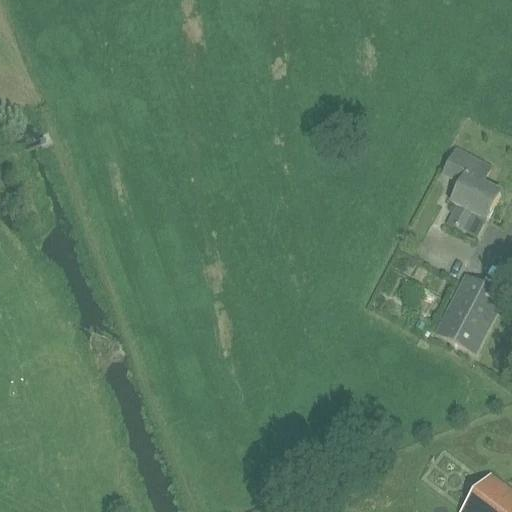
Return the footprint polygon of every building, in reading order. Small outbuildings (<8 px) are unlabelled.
[(466,179),(482,187),(491,171),(457,153),(444,177),(462,187),(466,179)] [(501,197),(482,187),(466,179),(462,187),(452,206),(458,209),(448,226),(465,235),(474,217),(487,224),(501,197)] [(433,271),(427,286),(442,292),(449,278),(433,271)] [(476,356),(481,346),(506,300),(466,279),(436,336),(476,356)] [(511,511),(511,494),(492,479),(466,511),(511,511)]
